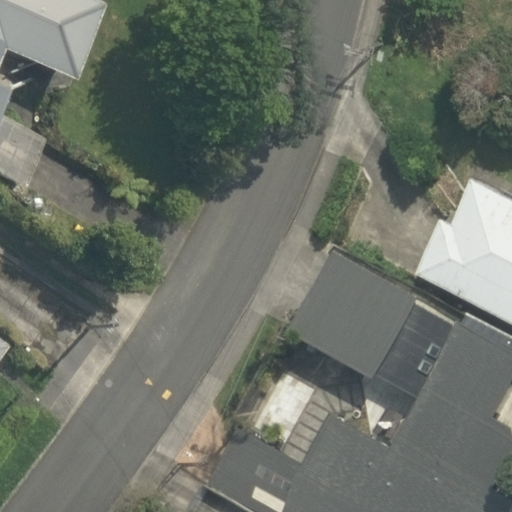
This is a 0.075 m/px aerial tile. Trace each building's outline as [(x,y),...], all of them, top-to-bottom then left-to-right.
[(0,0),(0,46),(20,0),(0,0)] [(432,286),(511,328),(511,202),(493,192),(469,238),(460,233),(432,286)] [(469,334),(426,312),(429,308),(343,259),(300,338),(383,385),(387,380),(403,390),(376,442),(338,422),(310,470),(246,432),(213,488),(258,511),(511,511),(511,504),(499,498),(511,474),(511,431),(501,425),(511,404),(511,339),(475,320),(469,334)] [(284,420),(300,392),(278,380),(262,407),(284,420)] [(240,511),(214,496),(204,511),(240,511)]
